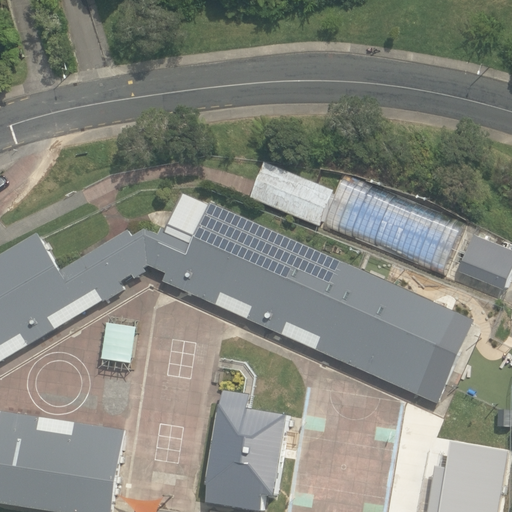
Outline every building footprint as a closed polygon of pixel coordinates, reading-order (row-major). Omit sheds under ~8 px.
[(322,226),(337,190),(268,162),(253,198),(322,226)] [(0,257),(0,362),(0,364),(128,289),(123,282),(135,275),(137,279),(150,272),(147,267),(150,265),(168,273),(165,281),(440,404),(464,349),(447,341),(460,312),(456,310),(457,307),(253,217),(252,219),(214,202),(194,241),(165,227),(162,235),(149,229),(136,236),(132,229),(63,271),(41,232),(0,257)] [(511,277),(511,248),(476,234),(461,272),(507,291),(511,277)] [(137,333),(110,330),(107,357),(134,359),(137,333)] [(223,404),(222,404),(209,484),(211,484),(208,503),(262,511),(263,511),(267,495),(277,497),(291,414),(251,407),(254,394),(225,390),(223,404)] [(0,502),(63,511),(115,511),(128,429),(0,410),(0,502)]
